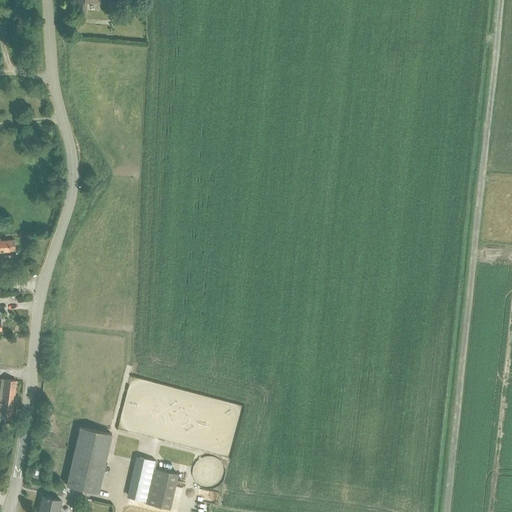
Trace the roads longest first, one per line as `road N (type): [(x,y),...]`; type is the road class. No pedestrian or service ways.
road 1 (unclassified): [(7,511),(27,421),(40,296),(71,193),(47,0)]
road 2 (track): [(500,0),(446,511)]
